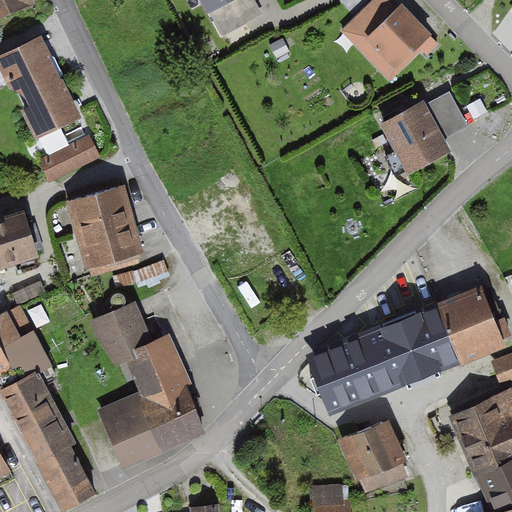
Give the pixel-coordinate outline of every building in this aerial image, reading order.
[(29,0),(0,0),(0,20),(33,8),(29,0)] [(257,0),(196,0),(206,16),(212,14),(226,40),(267,18),(257,0)] [(389,0),(371,0),(338,32),(387,83),(420,51),(426,57),(440,44),(397,0),(396,0),(393,4),(389,0)] [(0,82),(8,79),(35,135),(75,116),(36,38),(0,55),(0,82)] [(447,91),(422,105),(441,140),(466,127),(447,91)] [(419,97),(375,120),(402,171),(446,148),(441,140),(422,105),(419,97)] [(120,186),(60,203),(80,270),(140,252),(120,186)] [(0,267),(35,254),(14,201),(0,206),(0,267)] [(481,290),(314,356),(334,406),(501,340),(481,290)] [(120,467),(210,430),(169,331),(147,340),(131,302),(91,319),(110,362),(123,357),(138,393),(96,411),(120,467)] [(0,384),(1,384),(40,364),(50,359),(22,304),(10,310),(8,306),(0,309),(0,384)] [(511,376),(511,358),(498,364),(504,380),(511,376)] [(1,384),(62,507),(97,490),(73,442),(77,440),(40,364),(1,384)] [(511,385),(453,412),(497,509),(511,502),(511,385)] [(382,419),(339,436),(361,493),(404,476),(382,419)] [(0,478),(12,472),(0,449),(0,478)] [(349,511),(347,483),(305,485),(306,511),(349,511)]
